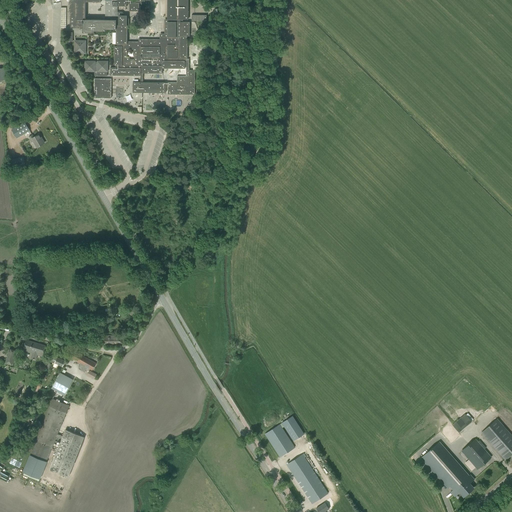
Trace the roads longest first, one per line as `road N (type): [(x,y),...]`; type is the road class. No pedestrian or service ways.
road 1 (tertiary): [(163,300),(0,15)]
road 2 (tertiary): [(294,511),(163,300)]
road 3 (unclassified): [(163,300),(131,343),(113,351),(0,324)]
